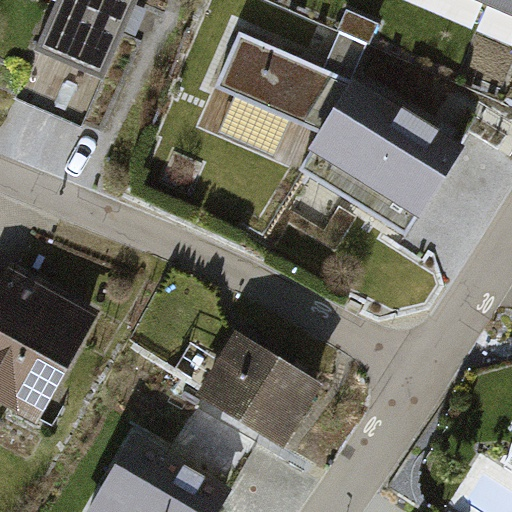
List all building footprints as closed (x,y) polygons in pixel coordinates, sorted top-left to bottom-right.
[(156,0),(55,0),(78,10),(37,99),(98,127),(156,0)] [(511,0),(486,0),(511,10),(511,0)] [(350,76),(235,30),(214,88),(324,130),(301,166),(414,231),(461,143),(350,76)] [(108,334),(16,282),(1,317),(0,316),(0,437),(37,459),(108,334)] [(327,382),(241,334),(204,401),(290,449),(327,382)] [(222,511),(235,491),(139,436),(94,511),(222,511)]
